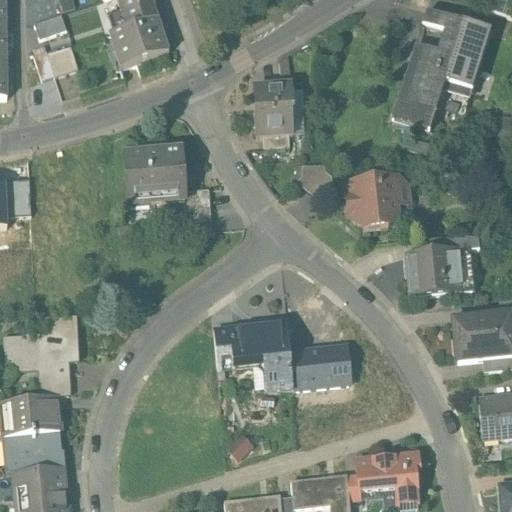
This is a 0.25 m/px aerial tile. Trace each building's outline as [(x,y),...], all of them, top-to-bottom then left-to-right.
[(72,0),(61,0),(65,15),(76,12),(72,0)] [(148,0),(118,0),(115,1),(120,16),(105,20),(111,38),(125,33),(156,24),(148,0)] [(511,10),(489,4),(486,15),(511,23),(511,10)] [(68,16),(72,31),(89,27),(84,11),(68,16)] [(450,24),(426,17),(422,31),(446,38),(450,24)] [(41,42),(66,33),(61,18),(35,26),(41,42)] [(156,24),(125,33),(130,47),(113,53),(119,72),(166,57),(156,24)] [(451,62),(415,51),(391,127),(428,138),(444,88),(472,96),(490,37),(461,28),(451,62)] [(69,51),(47,59),(53,80),(54,82),(77,74),(69,51)] [(46,55),(33,59),(41,84),(53,80),(47,59),(46,55)] [(292,93),(255,95),(256,118),(290,116),(293,116),(292,93)] [(256,118),(254,119),(255,146),(263,146),(289,144),(292,144),(290,116),(256,118)] [(289,144),(263,146),(264,157),(290,156),(289,144)] [(181,157),(125,160),(128,211),(129,211),(129,207),(149,205),(150,210),(165,209),(164,204),(182,203),(183,207),(184,207),(181,157)] [(324,172),(301,172),(300,183),(293,189),(319,208),(332,193),(331,185),(324,180),(324,172)] [(371,189),(364,184),(359,190),(346,192),(350,226),(359,232),(363,232),(364,237),(388,234),(396,225),(400,228),(408,227),(406,211),(407,211),(405,194),(394,186),(371,189)] [(29,190),(4,191),(5,223),(30,221),(29,190)] [(462,244),(444,245),(446,258),(464,256),(464,258),(480,256),(479,246),(462,244)] [(446,258),(405,261),(409,305),(468,300),(464,258),(464,256),(446,258)] [(511,307),(499,309),(500,322),(500,323),(511,322),(511,321),(511,307)] [(74,322),(25,324),(26,342),(3,343),(5,370),(44,368),(45,380),(66,378),(66,367),(77,366),(74,322)] [(500,322),(451,326),(455,370),(482,368),(511,365),(511,329),(511,322),(500,323),(500,322)] [(269,334),(232,337),(234,360),(235,371),(266,368),(269,398),(291,396),(288,359),(286,333),(269,335),(269,334)] [(232,337),(213,339),(215,362),(234,360),(232,337)] [(288,359),(291,396),(347,391),(344,354),(288,359)] [(511,365),(482,368),(484,380),(511,377),(511,365)] [(45,380),(39,380),(40,403),(52,402),(68,400),(66,378),(45,380)] [(511,401),(478,405),(482,450),(511,446),(511,401)] [(40,403),(28,405),(29,416),(53,413),(52,402),(40,403)] [(28,405),(0,407),(0,424),(2,442),(58,437),(56,418),(53,418),(53,413),(29,416),(28,405)] [(58,437),(2,442),(5,477),(21,476),(59,472),(57,457),(60,457),(58,437)] [(413,463),(358,467),(359,483),(360,496),(397,493),(398,511),(417,509),(413,463)] [(59,472),(21,476),(23,501),(17,501),(17,511),(65,511),(61,472),(59,472)] [(346,482),(291,487),(292,503),(292,511),(348,511),(348,506),(346,484),(346,482)] [(359,483),(346,484),(348,506),(361,505),(360,496),(359,483)] [(511,511),(511,489),(499,491),(500,511),(511,511)] [(279,502),(224,507),(224,511),(279,511),(279,504),(279,502)] [(292,511),(292,503),(279,504),(279,511),(292,511)]
